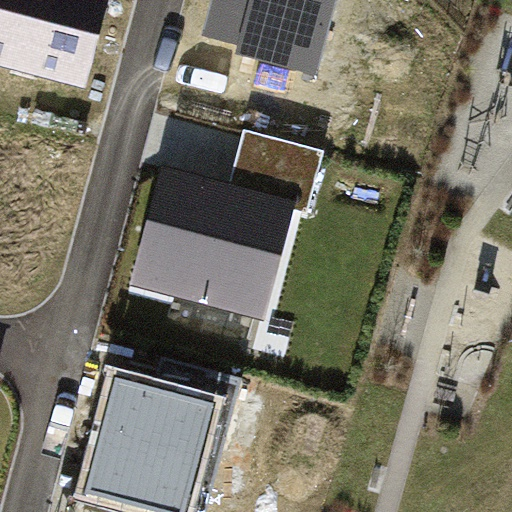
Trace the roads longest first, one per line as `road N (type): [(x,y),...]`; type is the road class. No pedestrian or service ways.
road 1 (residential): [(62,372),(163,0)]
road 2 (residential): [(25,511),(62,372)]
